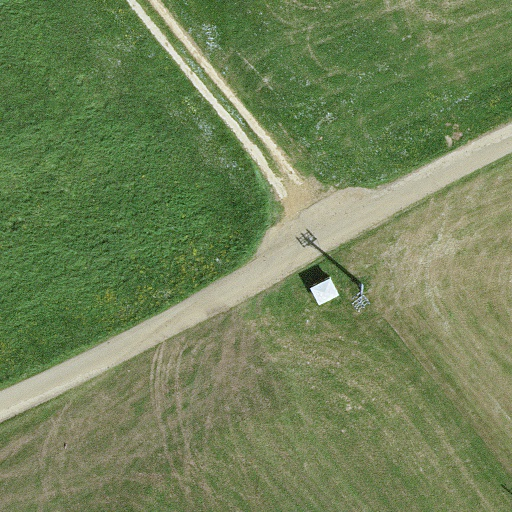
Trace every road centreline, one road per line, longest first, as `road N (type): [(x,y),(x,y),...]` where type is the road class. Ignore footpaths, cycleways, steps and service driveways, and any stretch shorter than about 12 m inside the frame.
road 1 (unclassified): [(0,406),(85,369),(511,138)]
road 2 (track): [(141,0),(333,231)]
